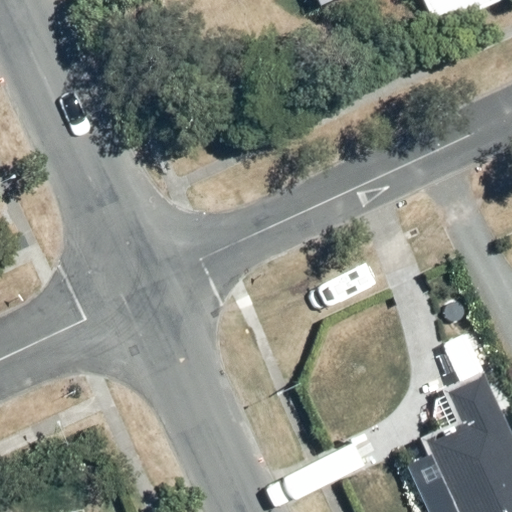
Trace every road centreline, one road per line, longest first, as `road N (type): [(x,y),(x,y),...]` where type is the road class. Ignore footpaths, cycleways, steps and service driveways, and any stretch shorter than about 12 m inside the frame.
road 1 (residential): [(142,290),(511,113)]
road 2 (tertiary): [(11,0),(142,290)]
road 3 (tertiary): [(142,290),(243,511)]
road 4 (residential): [(0,357),(142,290)]
